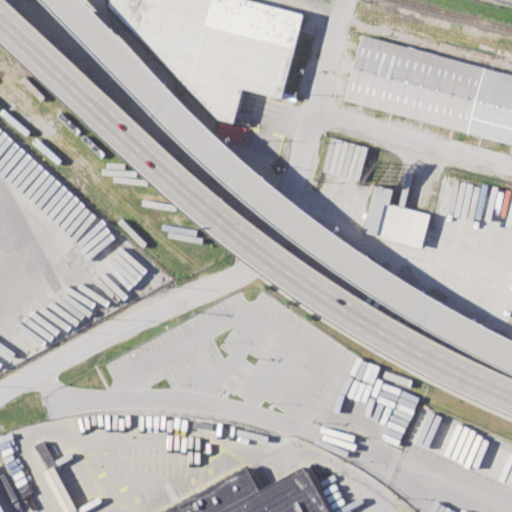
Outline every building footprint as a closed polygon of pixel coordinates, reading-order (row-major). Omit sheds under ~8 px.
[(110,0),(254,0),(305,13),(283,99),(245,89),(236,125),(219,120),(109,5),(110,0)] [(511,74),(362,34),(345,100),(511,144),(511,74)] [(363,234),(422,247),(429,214),(389,205),(392,189),(374,185),(363,234)] [(339,511),(313,463),(267,489),(253,465),(167,511),(339,511)] [(0,511),(0,495),(8,511),(0,511)]
